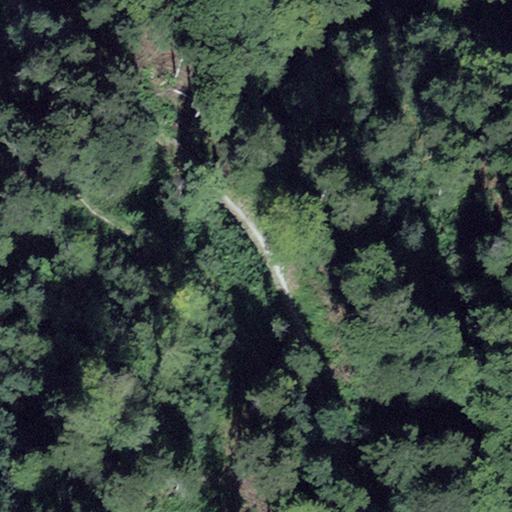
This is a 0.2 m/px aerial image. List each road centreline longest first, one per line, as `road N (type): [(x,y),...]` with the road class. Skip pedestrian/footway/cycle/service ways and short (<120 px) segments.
road 1 (track): [(38,0),(157,114),(269,249),(323,397)]
road 2 (track): [(323,397),(363,511)]
